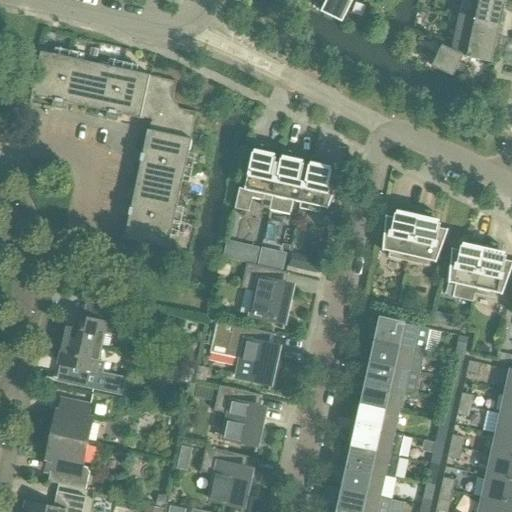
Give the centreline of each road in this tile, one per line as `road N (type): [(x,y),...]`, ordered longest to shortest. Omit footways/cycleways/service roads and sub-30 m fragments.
road 1 (residential): [(291,511),(371,121)]
road 2 (residential): [(0,408),(33,258),(0,178)]
road 3 (residential): [(371,121),(185,28)]
road 4 (residential): [(506,185),(371,121)]
road 5 (residential): [(185,28),(39,0)]
